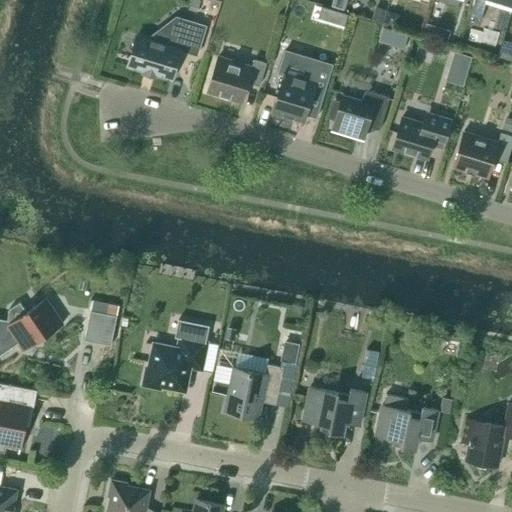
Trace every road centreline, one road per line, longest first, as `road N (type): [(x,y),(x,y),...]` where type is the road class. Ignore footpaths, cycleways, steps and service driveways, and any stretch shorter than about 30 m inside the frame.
road 1 (residential): [(134,105),(511,214)]
road 2 (residential): [(66,511),(80,456),(105,440),(347,487)]
road 3 (residential): [(347,487),(477,511)]
